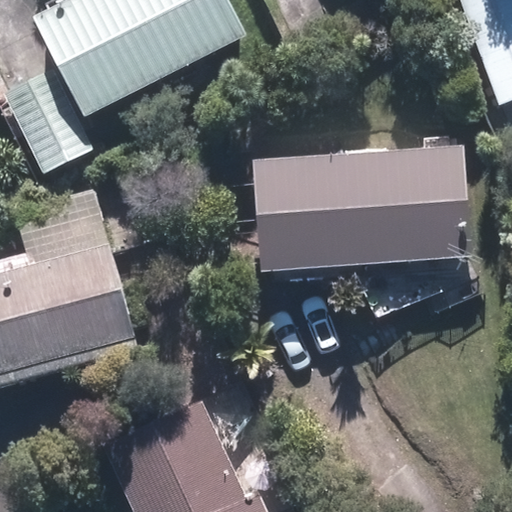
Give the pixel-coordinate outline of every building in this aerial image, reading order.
[(250,15),(241,0),(68,0),(46,12),(96,101),(250,15)] [(511,0),(457,0),(497,110),(511,104),(511,0)] [(0,96),(43,181),(94,155),(50,70),(0,95),(0,96)] [(479,134),(271,134),(271,246),(479,245),(479,134)] [(0,253),(0,370),(150,330),(121,221),(0,253)] [(274,511),(213,393),(103,450),(134,511),(274,511)]
